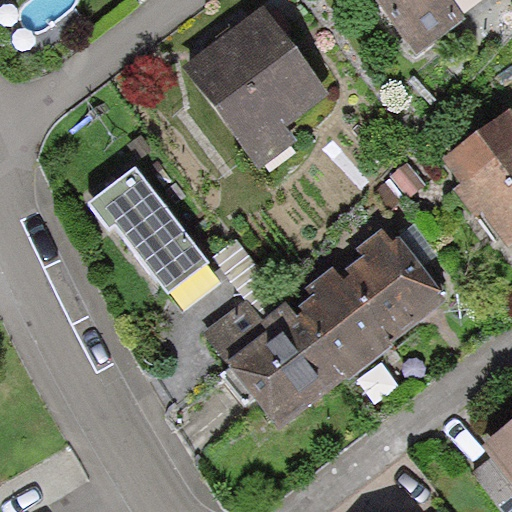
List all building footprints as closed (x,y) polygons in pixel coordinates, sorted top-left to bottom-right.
[(379,0),(421,54),(470,17),(456,0),(379,0)] [(266,4),(183,65),(260,168),(297,140),(287,127),(332,93),(266,4)] [(511,109),(445,158),(463,182),(454,189),(475,218),(481,213),(508,250),(511,247),(511,109)] [(410,161),(394,174),(412,197),(429,184),(410,161)] [(138,167),(89,205),(110,232),(117,227),(169,294),(211,261),(138,167)] [(384,228),(357,249),(364,258),(350,269),(353,273),(345,278),(392,341),(449,299),(400,234),(393,240),(384,228)] [(392,341),(345,278),(335,266),(305,288),(310,296),(297,305),(301,311),(300,312),(289,297),(274,308),(334,389),(394,345),(392,341)] [(334,389),(274,308),(265,316),(250,295),(202,331),(230,368),(221,374),(246,408),(258,399),(280,427),(334,389)] [(511,511),(511,423),(482,447),(490,457),(474,470),(508,511),(511,511)]
